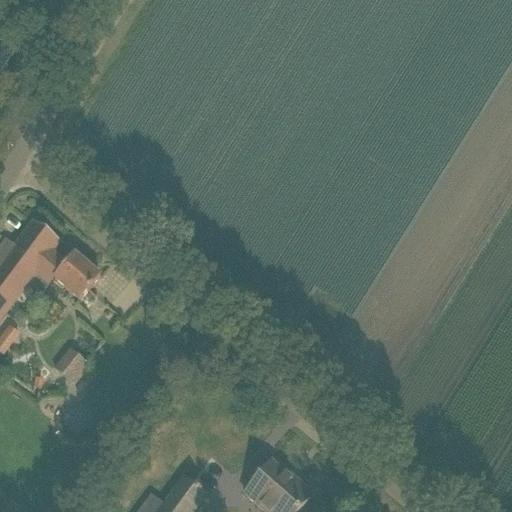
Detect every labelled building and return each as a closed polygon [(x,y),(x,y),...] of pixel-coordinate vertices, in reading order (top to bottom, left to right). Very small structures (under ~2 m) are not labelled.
[(5,242),(0,248),(0,323),(44,266),(57,276),(52,282),(80,304),(100,280),(74,257),(67,265),(53,252),(59,244),(32,224),(14,248),(5,242)] [(1,341),(0,342),(0,355),(3,358),(10,349),(1,341)] [(68,350),(52,369),(71,386),(87,367),(68,350)] [(244,496),(261,511),(298,511),(313,497),(297,483),(294,486),(271,465),(244,496)] [(151,497),(139,511),(192,511),(205,496),(184,481),(164,507),(151,497)]
